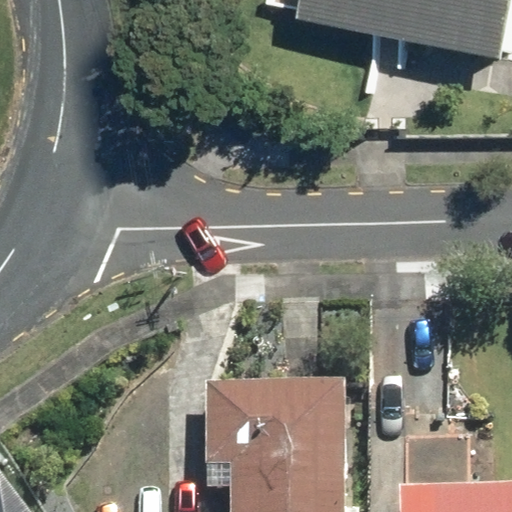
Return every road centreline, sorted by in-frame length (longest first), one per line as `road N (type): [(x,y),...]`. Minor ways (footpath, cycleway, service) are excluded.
road 1 (residential): [(98,197),(195,221),(511,215)]
road 2 (residential): [(59,0),(98,197)]
road 3 (residential): [(98,197),(0,276)]
